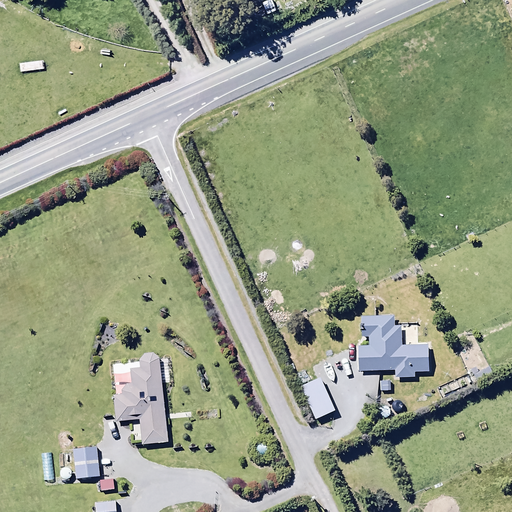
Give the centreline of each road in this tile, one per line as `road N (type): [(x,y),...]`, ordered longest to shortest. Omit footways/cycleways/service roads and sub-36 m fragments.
road 1 (residential): [(325,511),(146,110)]
road 2 (primary): [(146,110),(389,0)]
road 3 (primary): [(0,176),(146,110)]
